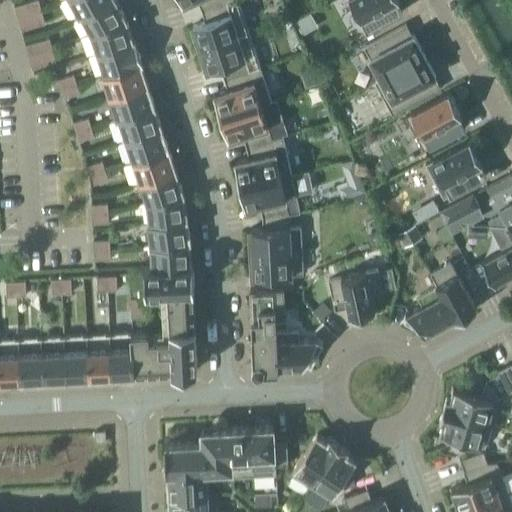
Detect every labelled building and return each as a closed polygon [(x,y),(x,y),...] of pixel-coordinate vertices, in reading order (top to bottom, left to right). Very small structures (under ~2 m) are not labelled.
[(36,0),(14,6),(18,18),(42,12),(38,0),(36,0)] [(70,0),(79,16),(109,0),(70,0)] [(82,16),(91,33),(125,19),(115,0),(109,0),(79,16),(80,17),(82,16)] [(192,0),(197,0),(202,10),(226,0),(182,0),(184,4),(192,0)] [(192,25),(200,48),(249,32),(238,0),(226,0),(202,10),(206,21),(192,25)] [(398,0),(350,0),(367,30),(403,11),(396,0),(397,0),(398,0)] [(42,12),(18,18),(21,30),(45,24),(42,12)] [(91,33),(97,53),(134,41),(134,40),(133,40),(125,19),(91,33)] [(374,81),(375,82),(424,55),(413,34),(412,35),(406,23),(364,46),(381,78),(374,81)] [(220,66),(224,78),(260,66),(249,32),(200,48),(207,70),(220,66)] [(25,45),(28,57),(52,50),(49,38),(25,45)] [(102,74),(102,75),(142,62),(134,41),(97,53),(104,74),(102,74)] [(52,50),(28,57),(32,69),(56,63),(52,50)] [(424,55),(375,82),(392,114),(441,88),(435,77),(436,76),(424,55)] [(102,75),(109,97),(147,85),(140,64),(142,63),(142,62),(102,75)] [(325,64),(315,69),(321,81),(331,76),(325,64)] [(215,94),(222,116),(271,100),(260,66),(224,78),(228,89),(215,94)] [(60,79),(63,88),(77,84),(73,74),(60,79)] [(77,84),(63,88),(66,98),(80,93),(77,84)] [(109,97),(117,119),(154,106),(147,85),(109,97)] [(405,116),(423,150),(465,128),(459,116),(460,116),(460,117),(462,116),(448,91),(447,92),(448,93),(405,116)] [(243,134),(247,146),(283,136),(283,135),(272,138),(261,105),(271,101),(271,100),(222,116),(230,139),(243,134)] [(119,119),(126,140),(161,128),(154,106),(117,119),(119,119)] [(74,122),(77,132),(91,127),(88,118),(74,122)] [(91,127),(77,132),(80,141),(94,136),(91,127)] [(126,140),(133,161),(168,150),(161,128),(126,140)] [(236,161),(241,184),(291,173),(283,136),(247,146),(249,158),(236,161)] [(469,141),(432,160),(451,195),(486,176),(480,164),(481,163),(481,164),(483,164),(469,139),(468,140),(469,141)] [(133,161),(140,183),(176,171),(168,150),(133,161)] [(341,163),(346,177),(358,173),(353,160),(341,163)] [(88,166),(91,175),(105,170),(102,161),(88,166)] [(105,170),(91,175),(94,184),(108,180),(105,170)] [(140,183),(147,202),(183,194),(176,171),(140,183)] [(260,204),(262,216),(300,211),(291,173),(241,184),(246,207),(260,204)] [(147,222),(147,223),(186,218),(183,194),(147,202),(149,222),(147,222)] [(473,194),(451,205),(458,217),(479,206),(473,194)] [(433,199),(427,202),(433,214),(439,210),(433,199)] [(92,204),(93,214),(108,213),(107,203),(92,204)] [(458,217),(451,205),(440,211),(447,223),(458,217)] [(249,229),(250,253),(302,250),(301,226),(289,227),(289,213),(300,212),(300,211),(262,216),(263,228),(249,229)] [(108,213),(93,214),(94,224),(108,223),(108,213)] [(147,223),(150,245),(190,241),(186,218),(147,223)] [(414,224),(406,229),(413,242),(421,238),(414,224)] [(413,242),(406,229),(398,233),(405,246),(413,242)] [(95,241),(95,250),(110,250),(109,240),(95,241)] [(150,245),(151,266),(191,264),(190,241),(150,245)] [(511,245),(483,260),(483,259),(482,260),(495,284),(496,283),(495,282),(511,272),(511,245)] [(110,250),(95,250),(96,260),(110,259),(110,250)] [(266,276),(266,288),(284,287),(284,288),(293,287),(292,274),(303,274),(302,250),(250,253),(252,277),(266,276)] [(430,272),(436,284),(454,318),(453,318),(454,320),(476,309),(457,273),(456,273),(450,262),(430,272)] [(148,331),(131,332),(134,372),(172,370),(172,371),(197,370),(192,289),(194,289),(193,264),(191,264),(151,266),(144,267),(146,292),(168,290),(170,338),(148,339),(148,331)] [(378,268),(328,280),(333,304),(346,301),(349,315),(348,315),(348,317),(375,311),(375,310),(373,310),(370,296),(383,293),(378,268)] [(116,276),(106,277),(107,291),(117,291),(116,276)] [(107,291),(106,277),(96,277),(97,292),(107,291)] [(61,279),(51,280),(52,294),(61,294),(61,279)] [(70,279),(61,279),(61,294),(71,293),(70,279)] [(25,281),(15,282),(16,296),(26,296),(25,281)] [(16,296),(15,282),(5,282),(6,297),(16,296)] [(454,318),(436,284),(435,284),(437,287),(417,297),(422,305),(406,314),(405,313),(405,314),(432,331),(433,330),(432,329),(453,318),(454,318)] [(266,288),(250,289),(252,332),(253,362),(252,368),(257,372),(263,370),(278,369),(278,367),(277,367),(275,331),(276,331),(276,321),(285,321),(284,307),(285,307),(284,288),(284,287),(266,288)] [(130,299),(131,309),(145,308),(145,298),(130,299)] [(324,303),(314,312),(320,319),(330,310),(324,303)] [(145,308),(131,309),(131,318),(146,318),(145,308)] [(298,330),(276,331),(275,331),(277,367),(278,367),(302,366),(302,367),(303,367),(318,338),(317,338),(316,339),(298,340),(298,330)] [(131,332),(109,333),(111,373),(134,372),(131,332)] [(109,333),(86,335),(88,374),(111,373),(109,333)] [(86,335),(63,336),(66,375),(88,374),(86,335)] [(63,336),(41,337),(43,377),(66,375),(63,336)] [(41,337),(18,338),(20,378),(43,377),(41,337)] [(18,338),(0,339),(0,378),(20,378),(18,338)] [(511,362),(497,371),(509,393),(511,391),(511,362)] [(446,398),(442,410),(491,425),(499,398),(486,380),(481,397),(453,388),(449,399),(446,398)] [(491,425),(442,410),(439,422),(442,423),(439,434),(485,447),(491,425)] [(273,425),(251,426),(253,476),(276,475),(275,466),(288,465),(286,440),(274,440),(273,425)] [(251,426),(229,428),(232,477),(253,476),(251,426)] [(168,472),(169,497),(207,495),(206,469),(226,468),(227,478),(232,477),(229,428),(201,429),(202,441),(164,443),(165,472),(168,472)] [(104,432),(94,432),(95,442),(105,442),(104,432)] [(291,473),(310,486),(339,444),(328,437),(326,440),(317,434),(291,473)] [(339,444),(310,486),(330,500),(356,460),(347,454),(349,451),(339,444)] [(464,471),(487,463),(483,451),(459,459),(464,471)] [(497,462),(487,463),(464,471),(468,483),(451,489),(459,511),(508,494),(500,471),(497,462)] [(339,511),(389,511),(384,497),(385,497),(385,496),(371,501),(367,489),(344,497),(348,509),(339,511)] [(263,506),(262,494),(254,494),(255,506),(263,506)] [(270,494),(262,494),(263,506),(271,506),(270,494)] [(511,511),(511,503),(508,494),(459,511),(511,511)] [(169,497),(170,511),(208,511),(207,495),(169,497)]
